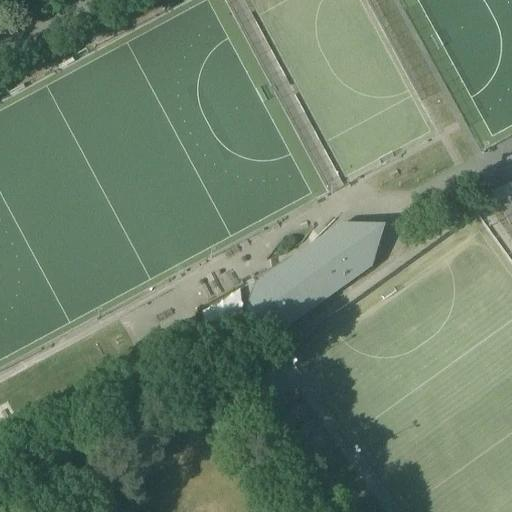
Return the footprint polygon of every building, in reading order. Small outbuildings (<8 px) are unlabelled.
[(511,156),(481,173),(493,194),(502,189),(507,198),(498,203),(510,225),(511,224),(511,156)] [(460,185),(467,198),(476,193),(470,181),(470,180),(469,181),(460,185)] [(306,263),(300,257),(257,288),(250,310),(251,320),(255,324),(260,325),(284,326),(369,266),(377,243),(377,238),(375,233),(371,229),(365,228),(342,227),(306,263)] [(76,486),(69,475),(56,483),(64,494),(76,486)] [(40,488),(54,509),(63,504),(49,482),(40,488)]
